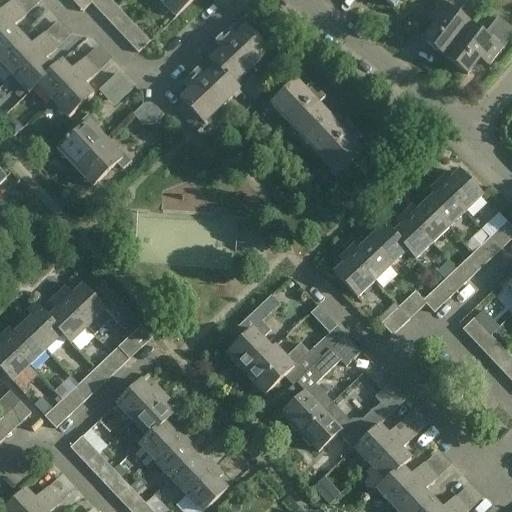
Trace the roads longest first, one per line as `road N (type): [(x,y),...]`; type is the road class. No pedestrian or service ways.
road 1 (residential): [(241,0),(171,63),(146,72),(60,0)]
road 2 (residential): [(465,131),(296,0)]
road 3 (residential): [(0,461),(35,427),(54,447),(147,355)]
road 4 (residential): [(485,471),(389,364)]
road 5 (residential): [(389,364),(298,268)]
